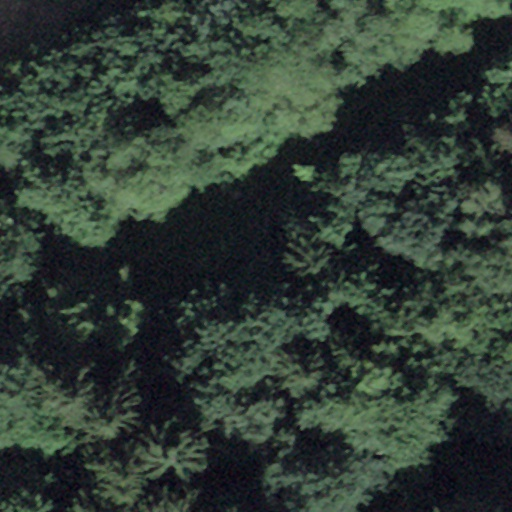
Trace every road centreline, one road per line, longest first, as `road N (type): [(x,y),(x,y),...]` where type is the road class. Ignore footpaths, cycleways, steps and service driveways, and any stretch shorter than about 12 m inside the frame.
road 1 (track): [(0,320),(160,242),(353,105),(511,6)]
road 2 (track): [(511,418),(425,511)]
